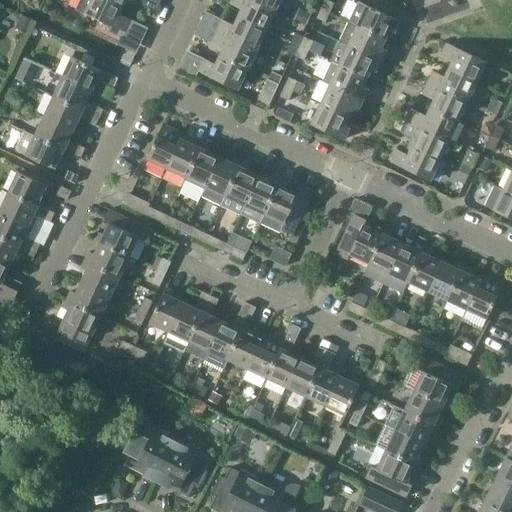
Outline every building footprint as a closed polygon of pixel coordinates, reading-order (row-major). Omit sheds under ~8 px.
[(124,31),(130,19),(120,14),(124,6),(111,0),(79,0),(76,8),(124,31)] [(266,31),(275,11),(251,0),(231,0),(230,4),(242,10),(238,18),(266,31)] [(280,0),(251,0),(275,11),(280,0)] [(330,12),(334,3),(328,0),(324,0),(321,8),(330,12)] [(395,33),(400,21),(360,2),(350,22),(386,39),(390,31),(395,33)] [(325,22),(330,12),(321,8),(316,18),(325,22)] [(304,26),(309,15),(298,9),(293,21),(304,26)] [(28,34),(34,21),(20,15),(14,28),(28,34)] [(266,31),(238,18),(234,26),(217,17),(212,29),(217,31),(257,50),(266,31)] [(382,61),(387,49),(382,47),(386,39),(350,22),(341,41),(382,61)] [(248,70),(257,50),(217,31),(212,43),(223,48),(220,57),(248,70)] [(300,46),(305,36),(296,32),(291,42),(300,46)] [(309,50),(314,41),(305,36),(300,46),(309,50)] [(376,72),(382,61),(341,41),(332,61),(368,78),(371,70),(376,72)] [(296,56),(300,46),(291,42),(287,51),(296,56)] [(477,82),(487,62),(447,43),(441,55),(451,60),(448,68),(477,82)] [(305,60),(309,50),(300,46),(296,56),(305,60)] [(114,87),(118,78),(72,57),(63,77),(92,90),(97,79),(114,87)] [(248,70),(220,57),(216,65),(204,59),(198,71),(238,90),(248,70)] [(363,99),(368,89),(364,86),(368,78),(332,61),(323,81),(330,84),(363,99)] [(477,82),(448,68),(444,76),(434,71),(428,83),(468,101),(477,82)] [(27,83),(31,74),(22,70),(18,78),(27,83)] [(279,84),(282,76),(272,72),(269,79),(279,84)] [(100,117),(104,109),(87,101),(92,90),(63,77),(54,96),(100,117)] [(301,94),(305,84),(289,77),(285,86),(294,91),(301,94)] [(279,84),(269,79),(267,78),(258,99),(269,104),(279,84)] [(459,121),(468,101),(428,83),(423,94),(433,99),(430,107),(459,121)] [(358,111),(363,99),(330,84),(321,104),(349,117),(353,109),(358,111)] [(289,101),(294,91),(285,86),(280,96),(289,101)] [(96,126),(100,117),(54,96),(45,116),(74,129),(79,118),(96,126)] [(497,115),(501,105),(492,101),(488,111),(497,115)] [(344,139),(350,128),(346,125),(349,117),(321,104),(312,124),(344,139)] [(293,124),(297,115),(279,106),(274,116),(293,124)] [(459,121),(430,107),(426,115),(411,109),(406,120),(449,140),(459,121)] [(82,157),(86,148),(69,140),(74,129),(45,116),(36,135),(71,151),(82,157)] [(440,160),(449,140),(406,120),(401,131),(409,135),(405,144),(440,160)] [(167,169),(181,140),(184,134),(163,125),(147,159),(167,169)] [(499,143),(505,131),(497,128),(491,139),(499,143)] [(36,135),(25,131),(16,150),(62,171),(71,151),(36,135)] [(484,148),(489,136),(479,132),(474,143),(484,148)] [(186,178),(203,143),(194,139),(192,145),(181,140),(167,169),(186,178)] [(494,154),(499,143),(491,139),(486,151),(494,154)] [(201,195),(220,158),(209,153),(211,147),(203,143),(186,178),(182,186),(201,195)] [(440,160),(405,144),(402,152),(397,150),(392,162),(431,180),(440,160)] [(487,173),(492,161),(484,157),(478,169),(487,173)] [(231,163),(220,158),(201,195),(221,205),(242,162),(233,158),(231,163)] [(467,175),(471,164),(462,160),(458,171),(467,175)] [(240,215),(255,183),(259,176),(248,171),(250,166),(242,162),(221,205),(240,215)] [(76,184),(80,175),(69,170),(65,179),(76,184)] [(462,186),(467,175),(458,171),(453,182),(462,186)] [(511,171),(503,190),(511,193),(511,171)] [(45,208),(54,188),(19,172),(10,191),(45,208)] [(270,182),(259,176),(255,183),(240,215),(260,224),(281,180),(272,176),(270,182)] [(297,195),(287,190),(289,184),(281,180),(260,224),(279,233),(281,230),(292,236),(312,195),(300,189),(297,195)] [(511,218),(511,193),(503,190),(495,185),(485,206),(511,218)] [(69,199),(73,191),(62,186),(58,195),(69,199)] [(52,222),(56,213),(45,208),(10,191),(1,212),(30,226),(36,215),(52,222)] [(145,215),(148,207),(150,203),(128,192),(122,204),(145,215)] [(364,226),(373,207),(355,198),(346,215),(353,218),(336,255),(349,261),(351,256),(369,264),(385,230),(376,225),(374,231),(364,226)] [(165,224),(168,217),(148,207),(145,215),(165,224)] [(146,241),(152,230),(131,221),(109,210),(103,222),(109,225),(104,235),(99,233),(94,242),(100,245),(129,258),(139,238),(146,241)] [(0,233),(38,252),(42,244),(25,236),(30,226),(1,212),(0,211),(0,233)] [(184,234),(188,226),(168,217),(165,224),(184,234)] [(204,243),(208,235),(188,226),(184,234),(204,243)] [(383,285),(402,244),(391,239),(394,234),(385,230),(369,264),(363,276),(383,285)] [(33,262),(38,252),(0,233),(0,258),(13,264),(17,255),(33,262)] [(223,252),(227,244),(208,235),(204,243),(223,252)] [(408,283),(424,248),(428,240),(419,236),(413,249),(402,244),(383,285),(403,294),(408,283)] [(436,245),(428,241),(424,248),(433,252),(436,245)] [(242,261),(246,253),(227,244),(223,252),(242,261)] [(129,258),(100,245),(95,255),(89,253),(85,261),(120,277),(129,258)] [(428,292),(441,263),(430,258),(433,252),(424,248),(408,283),(428,292)] [(0,296),(14,303),(24,283),(7,275),(13,264),(0,258),(0,296)] [(165,274),(171,261),(163,258),(157,270),(165,274)] [(111,297),(120,277),(85,261),(81,269),(87,272),(81,283),(111,297)] [(452,268),(441,263),(428,292),(447,302),(463,267),(455,263),(452,268)] [(467,311),(480,281),(469,276),(472,271),(463,267),(447,302),(467,311)] [(159,286),(165,274),(157,270),(151,282),(159,286)] [(318,282),(324,285),(328,277),(321,274),(320,274),(316,281),(318,282)] [(487,320),(503,286),(482,276),(480,281),(467,311),(487,320)] [(111,297),(81,283),(76,294),(71,292),(67,300),(102,316),(111,297)] [(169,330),(183,301),(172,296),(175,291),(166,286),(149,321),(169,330)] [(184,349),(210,294),(202,290),(194,306),(183,301),(169,330),(164,342),(184,352),(185,350),(184,349)] [(204,359),(209,349),(208,349),(222,320),(211,315),(219,298),(210,294),(184,349),(185,350),(204,359)] [(147,313),(152,300),(144,297),(139,309),(147,313)] [(87,347),(92,337),(102,316),(67,300),(63,308),(68,311),(58,333),(87,347)] [(252,314),(256,307),(244,301),(233,325),(222,320),(208,349),(209,349),(228,358),(244,324),(249,313),(252,314)] [(367,320),(371,311),(352,302),(348,311),(367,320)] [(141,325),(147,313),(139,309),(133,321),(141,325)] [(387,329),(391,320),(371,311),(367,320),(387,329)] [(406,338),(410,329),(391,320),(387,329),(406,338)] [(297,336),(301,328),(289,323),(285,330),(288,331),(297,336)] [(247,368),(255,352),(263,333),(244,324),(228,358),(247,368)] [(426,347),(430,338),(410,329),(406,338),(426,347)] [(287,387),(300,357),(289,352),(297,336),(288,331),(283,343),(267,377),(287,387)] [(267,377),(283,343),(263,333),(255,352),(247,368),(267,377)] [(446,356),(450,347),(430,338),(426,347),(446,356)] [(133,354),(136,346),(124,341),(121,349),(133,354)] [(467,366),(473,354),(452,343),(450,347),(446,356),(467,366)] [(145,359),(148,351),(136,346),(133,354),(145,359)] [(306,396),(327,350),(319,346),(311,363),(300,357),(287,387),(306,396)] [(325,405),(339,376),(328,370),(336,354),(327,350),(306,396),(325,405)] [(457,388),(462,376),(419,355),(413,367),(422,371),(413,391),(443,405),(448,407),(452,398),(447,396),(452,385),(457,388)] [(381,375),(387,363),(378,359),(373,371),(381,375)] [(375,387),(381,375),(373,371),(367,383),(375,387)] [(179,384),(189,389),(194,381),(184,376),(179,384)] [(346,415),(362,380),(353,376),(350,381),(339,376),(325,405),(346,415)] [(194,381),(189,389),(204,397),(208,389),(194,381)] [(208,400),(218,405),(222,396),(212,391),(208,400)] [(439,426),(443,418),(438,416),(443,405),(413,391),(404,410),(427,421),(439,426)] [(363,415),(368,402),(361,399),(354,411),(363,415)] [(200,419),(207,405),(196,400),(189,414),(200,419)] [(427,421),(404,410),(395,406),(386,425),(395,430),(424,443),(429,432),(435,435),(439,426),(427,421)] [(247,420),(258,426),(262,420),(259,412),(253,409),(247,420)] [(357,427),(363,415),(354,411),(349,423),(357,427)] [(155,430),(144,424),(139,434),(135,432),(125,451),(129,454),(126,462),(145,471),(144,475),(156,480),(178,438),(156,427),(155,430)] [(244,442),(249,431),(239,426),(233,437),(244,442)] [(341,443),(346,431),(339,427),(333,439),(341,443)] [(421,466),(425,457),(419,455),(424,443),(395,430),(386,449),(421,466)] [(198,488),(208,469),(203,467),(209,456),(198,451),(199,449),(178,438),(156,480),(169,487),(170,484),(190,494),(194,486),(198,488)] [(335,455),(341,443),(333,439),(328,449),(312,442),(307,451),(323,459),(325,455),(332,459),(335,455)] [(417,474),(421,466),(386,449),(377,469),(371,466),(365,478),(406,497),(412,485),(406,482),(411,472),(417,474)] [(511,462),(507,460),(497,480),(511,487),(511,462)] [(240,472),(230,467),(225,477),(220,475),(211,494),(215,496),(211,504),(226,511),(247,511),(263,481),(242,470),(240,472)] [(332,488),(340,472),(328,467),(320,482),(332,488)] [(112,494),(122,499),(130,484),(119,479),(112,494)] [(511,511),(511,487),(497,480),(487,501),(511,511)] [(284,491),(263,481),(247,511),(293,511),(294,511),(289,509),(302,485),(301,484),(298,483),(295,483),(293,484),(290,484),(288,485),(287,487),(285,489),(284,491)] [(92,498),(97,489),(86,484),(82,493),(92,498)] [(373,511),(399,511),(404,502),(368,486),(359,505),(373,511)] [(511,511),(487,501),(480,511),(511,511)]
